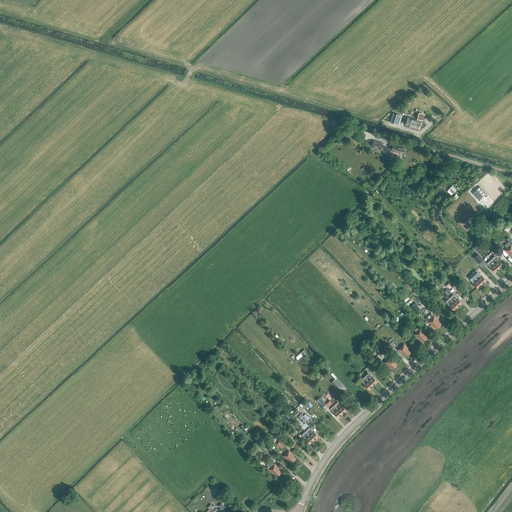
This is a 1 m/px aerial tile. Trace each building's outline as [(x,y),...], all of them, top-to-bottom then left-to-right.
[(417,121),(410,119),(408,118),(406,125),(408,126),(419,129),(421,122),(420,122),(421,120),(422,120),(424,115),(419,113),(417,121)] [(391,123),(398,125),(401,116),(394,114),(391,123)] [(383,143),(373,140),(373,141),(370,140),(368,146),(371,147),(381,150),(383,143)] [(396,145),(393,144),(391,151),(390,150),(389,155),(400,158),(401,154),(403,154),(404,148),(399,147),(400,146),(396,144),(396,145)] [(453,186),(452,186),(448,190),(452,194),(457,190),(455,189),(456,188),(454,186),(453,186)] [(445,230),(446,229),(438,220),(437,221),(445,230)] [(501,253),(504,250),(499,244),(496,247),(501,253)] [(487,263),(478,254),(476,255),(473,257),(474,258),(482,268),(487,263)] [(494,264),(499,269),(503,265),(499,260),(497,258),(495,260),(496,262),(494,264)] [(499,269),(494,264),(493,265),(491,263),(489,266),(490,268),(495,273),(499,269)] [(473,283),(482,276),(479,273),(478,273),(476,270),(468,277),(471,280),(471,281),(473,283)] [(482,276),(473,283),(478,288),(486,281),(482,276)] [(455,297),(451,300),(453,302),(458,307),(462,303),(455,296),(455,297)] [(449,306),(453,302),(451,300),(448,297),(444,300),(447,303),(449,306)] [(453,311),(458,307),(453,302),(449,306),(453,311)] [(410,308),(416,314),(421,309),(415,303),(410,308)] [(404,315),(399,309),(392,315),(397,322),(404,315)] [(438,321),(431,313),(425,319),(428,322),(432,327),(433,326),(436,329),(441,325),(437,322),(438,321)] [(416,332),(414,335),(418,339),(419,338),(422,342),(427,338),(424,334),(425,333),(419,327),(417,329),(417,328),(414,330),(416,332)] [(406,357),(410,353),(407,349),(408,349),(404,344),(398,350),(402,354),(403,354),(406,357)] [(377,355),(376,354),(373,356),(378,362),(381,359),(378,355),(377,355)] [(392,370),(397,366),(394,362),(394,361),(390,357),(384,362),(388,367),(389,366),(392,370)] [(373,372),(376,369),(371,364),(368,367),(373,372)] [(368,381),(373,386),(377,382),(371,375),(367,372),(363,375),(366,378),(368,381)] [(363,375),(359,379),(362,382),(363,383),(369,390),(373,386),(368,381),(366,378),(363,375)] [(338,397),(336,395),(330,400),(333,403),(336,400),(336,399),(338,397)] [(286,405),(290,402),(284,396),(280,399),(286,405)] [(333,403),(330,400),(326,404),(320,397),(316,401),(325,411),(329,407),(333,403)] [(336,407),(342,414),(346,410),(344,407),(346,405),(346,404),(345,403),(344,403),(342,405),(340,403),(339,403),(336,407)] [(338,418),(342,414),(336,407),(334,408),(331,411),(338,418)] [(294,418),(287,411),(282,415),(289,423),(294,418)] [(309,435),(314,440),(318,436),(313,431),(308,427),(309,426),(305,422),(309,419),(305,414),(303,416),(301,414),(295,419),(304,429),(307,433),(309,435)] [(303,436),(303,437),(305,439),(310,444),(314,440),(309,435),(307,433),(303,436)] [(280,441),(285,447),(289,444),(283,438),(280,441)] [(261,442),(258,445),(267,454),(270,451),(261,442)] [(291,463),(296,459),(292,456),(293,455),(289,450),(283,456),(287,461),(288,460),(291,463)] [(274,464),(272,462),(269,466),(271,468),(268,469),(273,474),(274,473),(277,477),(281,472),(278,469),(279,468),(275,464),(274,464)] [(218,510),(216,511),(224,511),(226,508),(222,503),(219,506),(221,509),(220,510),(219,509),(218,510)]
